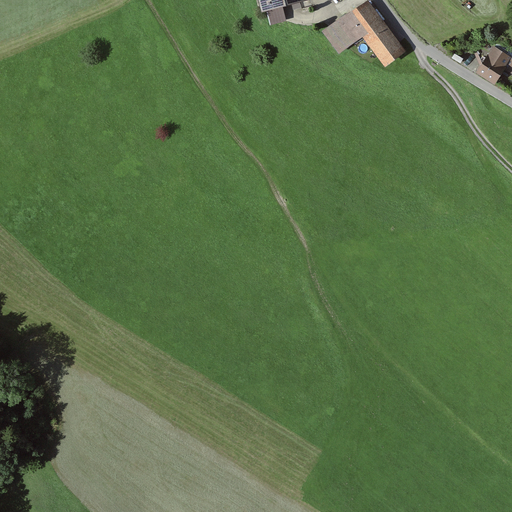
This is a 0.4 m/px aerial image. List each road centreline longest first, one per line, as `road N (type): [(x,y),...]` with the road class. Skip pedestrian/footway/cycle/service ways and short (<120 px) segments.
road 1 (track): [(147,0),(264,167),(304,243)]
road 2 (tertiary): [(379,0),(414,39),(511,101)]
road 3 (track): [(414,39),(424,64),(511,169)]
